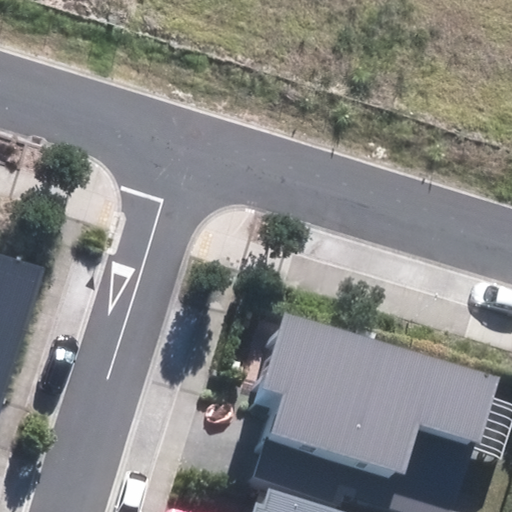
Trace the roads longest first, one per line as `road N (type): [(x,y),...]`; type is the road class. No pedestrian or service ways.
road 1 (residential): [(178,156),(67,511)]
road 2 (residential): [(511,253),(178,156)]
road 3 (residential): [(178,156),(0,101)]
